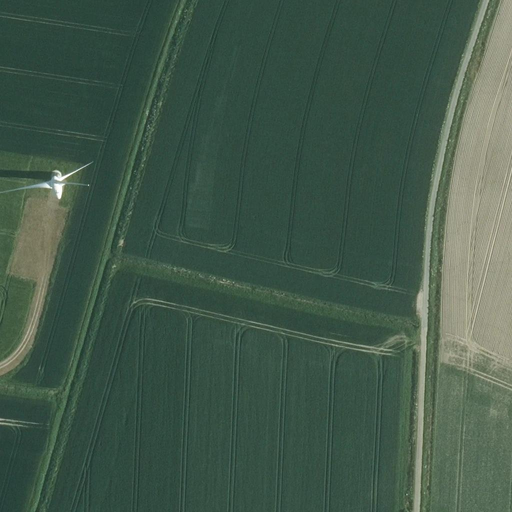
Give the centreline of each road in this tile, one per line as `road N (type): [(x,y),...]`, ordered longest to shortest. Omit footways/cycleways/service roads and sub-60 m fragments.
road 1 (unclassified): [(417,511),(435,189),(487,0)]
road 2 (track): [(51,240),(29,334),(0,367)]
